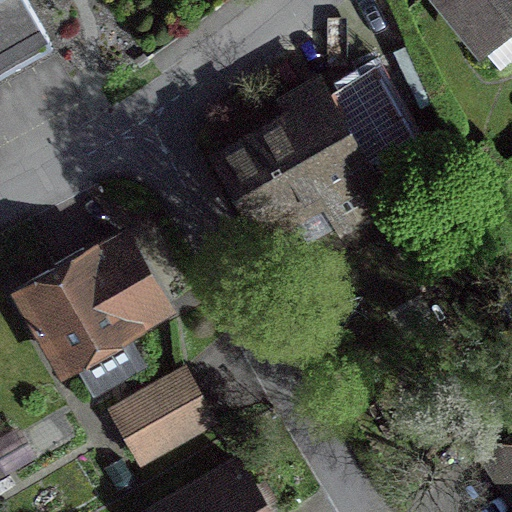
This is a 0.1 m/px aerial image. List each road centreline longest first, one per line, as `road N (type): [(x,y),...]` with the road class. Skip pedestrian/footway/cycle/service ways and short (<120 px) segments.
road 1 (residential): [(141,120),(370,511)]
road 2 (residential): [(292,0),(141,120)]
road 3 (residential): [(141,120),(0,192)]
